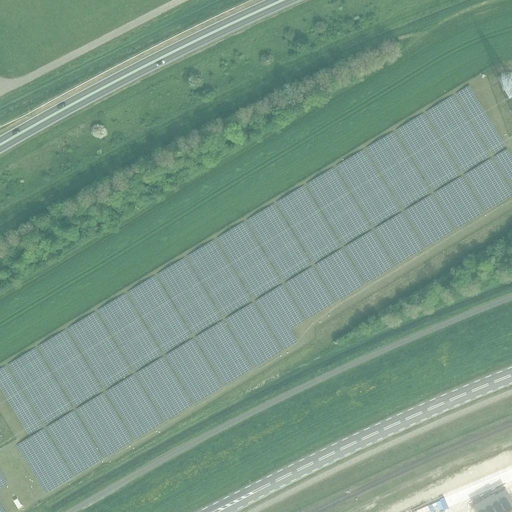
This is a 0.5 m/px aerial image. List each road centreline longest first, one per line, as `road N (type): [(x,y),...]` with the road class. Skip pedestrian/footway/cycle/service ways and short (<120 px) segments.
road 1 (unclassified): [(511,298),(290,394),(70,511)]
road 2 (secondary): [(215,511),(511,378)]
road 3 (trunk): [(285,0),(0,146)]
